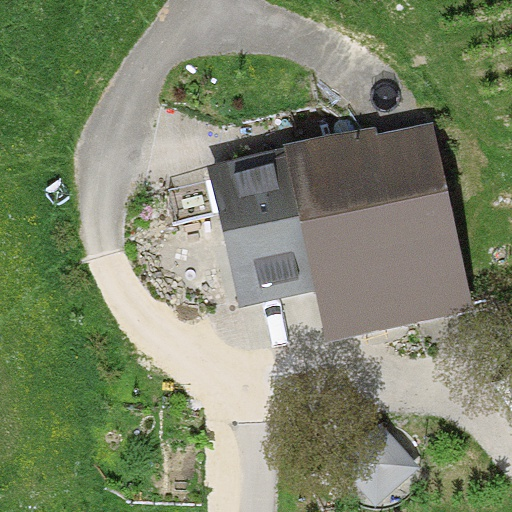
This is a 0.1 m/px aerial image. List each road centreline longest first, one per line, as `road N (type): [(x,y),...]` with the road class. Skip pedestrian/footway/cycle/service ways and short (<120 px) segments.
road 1 (unknown): [(276,380),(200,357),(130,288),(94,188),(107,128),(158,40),(194,13),(244,10),(336,39),(362,65),(376,113)]
road 2 (track): [(511,456),(493,439),(335,372),(276,380),(266,427),(266,511)]
